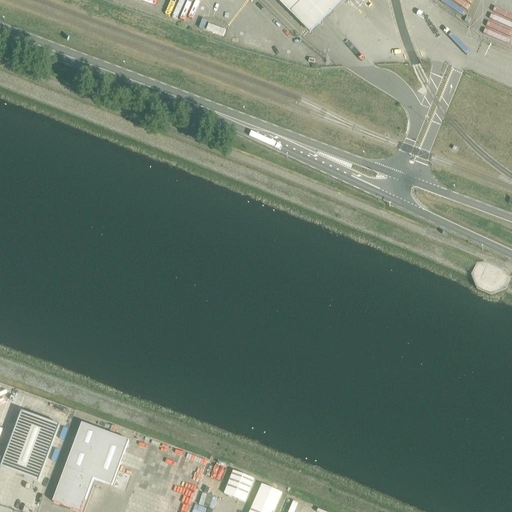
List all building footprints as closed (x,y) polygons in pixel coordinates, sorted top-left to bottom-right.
[(269,0),(306,36),(343,0),(269,0)] [(222,37),(226,25),(209,19),(205,31),(222,37)] [(59,426),(22,412),(1,469),(38,483),(59,426)] [(129,442),(82,424),(53,503),(77,511),(81,511),(93,480),(112,487),(129,442)] [(254,480),(233,472),(224,495),(245,503),(254,480)] [(274,511),(282,494),(262,485),(250,511),(274,511)]
